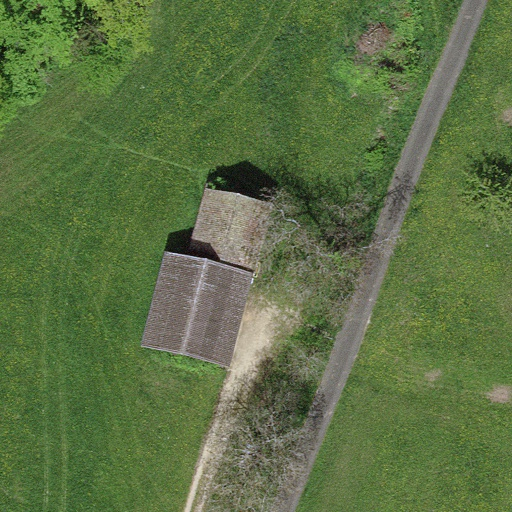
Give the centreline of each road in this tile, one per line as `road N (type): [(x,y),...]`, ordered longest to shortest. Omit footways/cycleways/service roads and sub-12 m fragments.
road 1 (track): [(488,0),(450,121),(284,511)]
road 2 (track): [(203,511),(261,321)]
